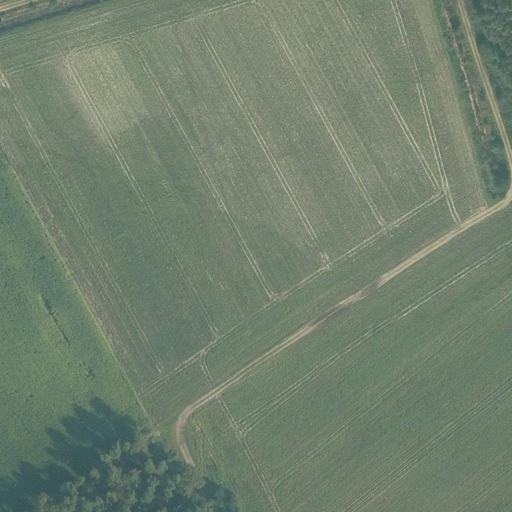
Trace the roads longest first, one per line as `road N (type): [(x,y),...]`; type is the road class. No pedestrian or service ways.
road 1 (track): [(511,187),(492,212),(185,414),(178,434),(214,511)]
road 2 (track): [(462,0),(511,155)]
